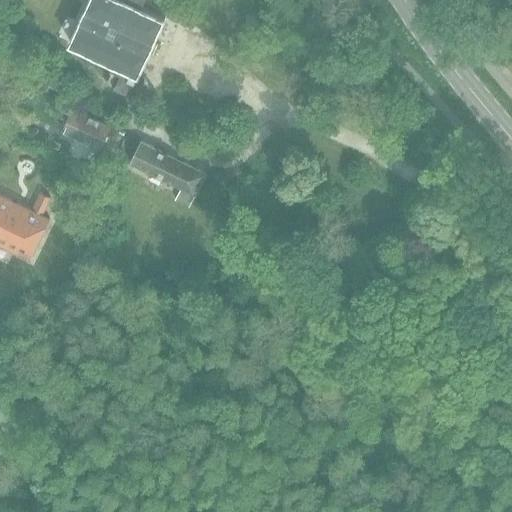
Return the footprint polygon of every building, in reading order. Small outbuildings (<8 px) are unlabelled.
[(128,97),(166,15),(132,0),(90,0),(71,42),(126,66),(121,78),(125,80),(120,93),(128,97)] [(101,145),(111,124),(74,107),(65,128),(101,145)] [(141,138),(130,159),(196,192),(207,171),(150,143),(154,134),(145,129),(141,138)] [(43,212),(51,195),(42,191),(34,208),(0,191),(0,240),(32,256),(51,216),(43,212)] [(0,316),(6,320),(17,299),(0,290),(0,316)]
